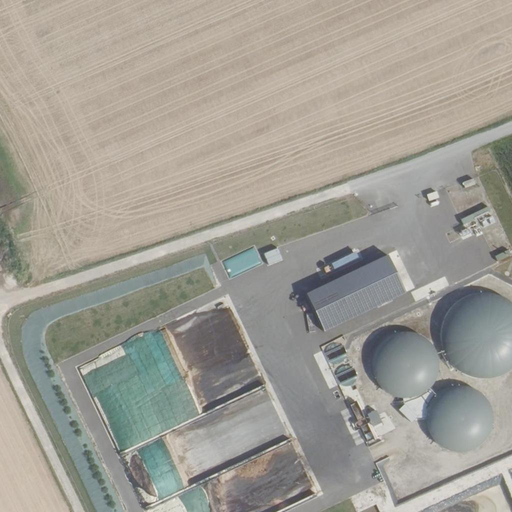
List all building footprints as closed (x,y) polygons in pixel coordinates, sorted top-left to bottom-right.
[(326,242),(326,244),(363,230),(358,216),(308,235),(313,247),(326,242)] [(388,255),(307,294),(325,331),(406,292),(388,255)] [(250,292),(252,301),(260,298),(257,290),(250,292)] [(510,371),(511,369),(511,303),(508,300),(499,296),(489,293),(478,294),(468,296),(459,301),(452,308),(446,317),(443,327),(442,337),(443,347),(447,357),(453,365),(461,372),(470,377),(481,379),(491,379),(501,376),(510,371)] [(428,387),(434,380),(437,372),(438,363),(436,354),(432,346),(426,339),(418,335),(409,333),(400,333),(392,336),(384,341),(379,348),(375,357),(374,366),(376,374),(380,382),(386,389),(394,394),(403,396),(412,395),(421,392),(428,387)] [(328,362),(344,361),(343,344),(327,345),(328,362)] [(355,382),(349,364),(336,368),(341,386),(355,382)] [(492,430),(494,421),(493,412),(490,403),(484,395),(476,390),(468,387),(458,386),(449,388),(441,392),(434,399),(429,407),(427,417),(428,426),(431,435),(437,442),(445,448),(453,451),(463,452),(472,450),(480,445),(487,439),(492,430)] [(347,434),(353,451),(359,449),(348,417),(334,422),(339,437),(347,434)] [(292,463),(296,476),(302,474),(298,461),(292,463)]
